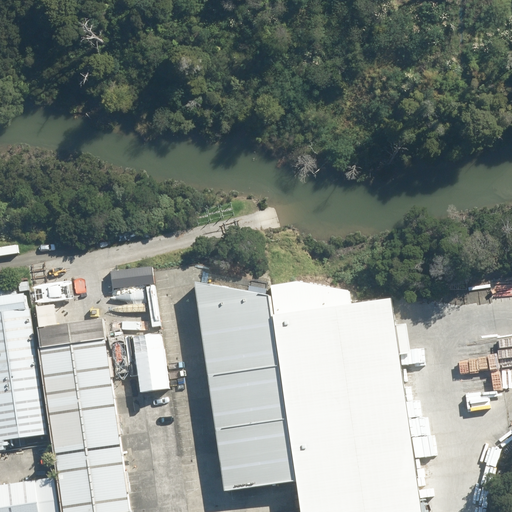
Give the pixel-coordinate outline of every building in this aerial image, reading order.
[(456,10),(447,11),(448,20),(457,19),(456,10)] [(113,289),(154,284),(152,266),(111,271),(113,289)] [(269,284),(271,297),(296,481),(300,511),(422,511),(400,354),(411,353),(407,325),(395,326),(390,297),(350,304),(348,291),(299,279),(269,284)] [(271,297),(194,282),(224,492),(296,481),(271,297)] [(0,450),(1,450),(0,443),(0,441),(46,435),(27,309),(23,309),(21,293),(15,294),(14,288),(0,290),(0,450)] [(52,304),(35,307),(38,328),(33,328),(59,511),(126,511),(99,320),(56,326),(52,304)] [(132,337),(140,392),(171,388),(163,332),(132,337)] [(55,511),(51,479),(0,486),(0,511),(55,511)]
